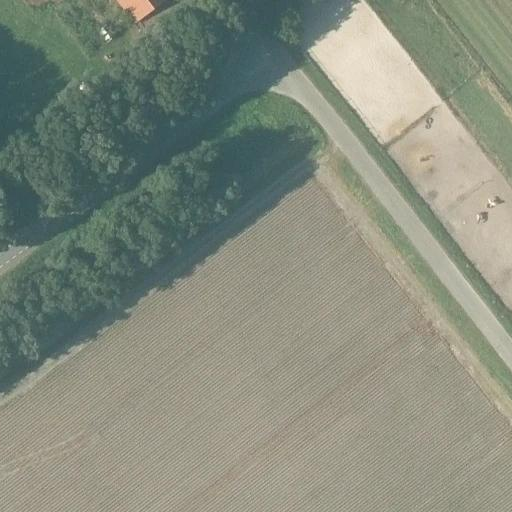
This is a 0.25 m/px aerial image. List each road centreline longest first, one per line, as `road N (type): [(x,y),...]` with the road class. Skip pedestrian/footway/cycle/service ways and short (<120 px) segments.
road 1 (unclassified): [(511,355),(274,50)]
road 2 (tertiary): [(0,260),(274,50)]
